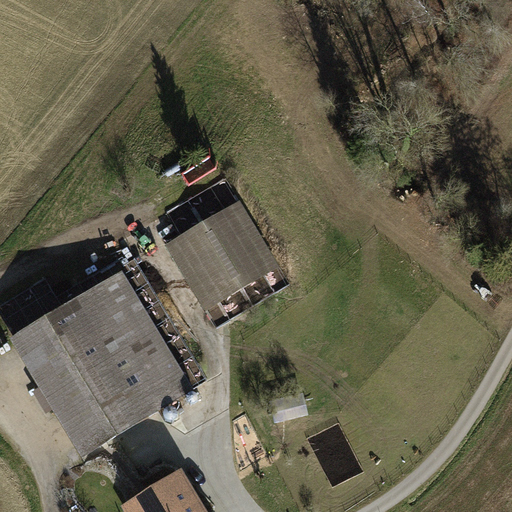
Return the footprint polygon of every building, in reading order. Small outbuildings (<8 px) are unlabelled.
[(164,220),(176,241),(228,210),(216,185),(164,220)] [(176,241),(166,247),(205,311),(277,268),(238,204),(228,210),(176,241)] [(62,312),(9,344),(80,462),(191,395),(121,278),(62,312)] [(0,307),(0,327),(9,344),(62,312),(43,280),(0,307)] [(193,511),(176,482),(134,507),(136,511),(193,511)]
